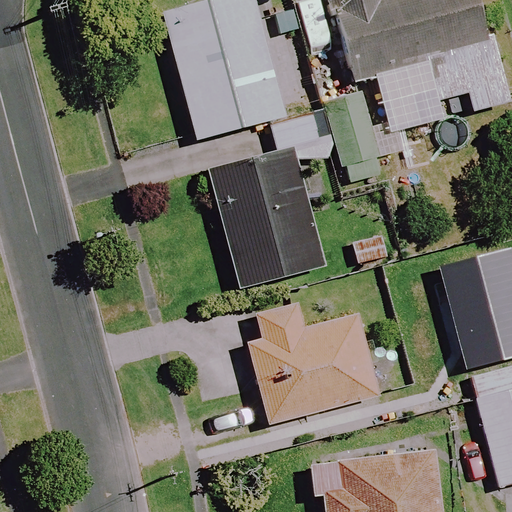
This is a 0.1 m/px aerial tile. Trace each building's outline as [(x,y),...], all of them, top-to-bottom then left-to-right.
[(282,124),(251,0),(224,0),(160,16),(192,146),(282,124)] [(509,105),(475,0),(321,0),(350,89),(420,67),(432,106),(462,97),(468,118),(509,105)] [(360,96),(319,105),(334,171),(401,156),(395,128),(368,134),(360,96)] [(264,136),(271,162),(203,179),(233,294),(318,272),(293,175),(330,166),(324,143),(313,146),(308,125),(264,136)] [(293,309),(251,319),(257,343),(241,347),(262,430),(376,401),(355,319),(299,333),(293,309)] [(494,491),(511,486),(511,393),(473,403),(494,491)] [(436,511),(428,449),(308,466),(314,511),(436,511)]
